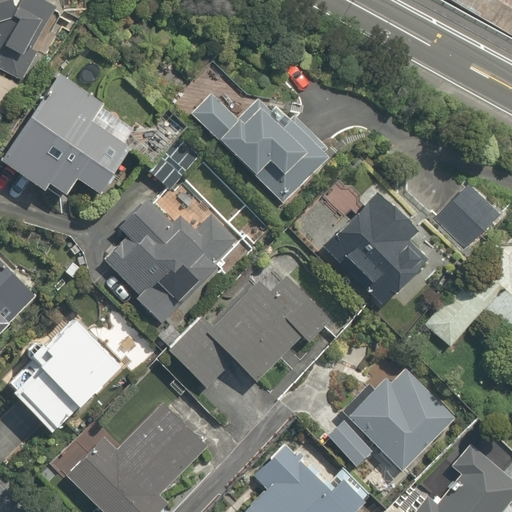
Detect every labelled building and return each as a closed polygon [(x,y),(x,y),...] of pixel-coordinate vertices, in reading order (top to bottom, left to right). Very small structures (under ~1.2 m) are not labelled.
[(38,0),(0,0),(0,71),(22,82),(58,9),(38,0)] [(511,0),(447,0),(446,3),(511,38),(511,0)] [(68,179),(93,196),(126,147),(118,142),(130,123),(51,70),(0,147),(0,163),(38,189),(44,180),(60,191),(68,179)] [(228,115),(211,98),(191,119),(282,206),(329,157),(256,86),(228,115)] [(198,155),(175,131),(140,165),(163,189),(198,155)] [(497,213),(456,180),(430,212),(470,245),(497,213)] [(393,239),(403,229),(367,191),(311,244),(370,305),(415,262),(393,239)] [(187,232),(161,207),(156,212),(139,196),(112,225),(121,233),(95,260),(104,268),(159,321),(234,242),(204,214),(187,232)] [(450,349),(479,310),(511,335),(511,253),(488,235),(448,286),(419,325),(450,349)] [(0,263),(0,327),(32,296),(0,263)] [(251,381),(294,336),(301,343),(325,317),(284,278),(265,298),(247,281),(205,325),(199,319),(167,353),(173,359),(202,386),(228,359),(251,381)] [(29,362),(1,389),(44,431),(111,363),(62,314),(22,355),(29,362)] [(397,471),(448,417),(392,365),(341,419),(321,441),(359,477),(380,455),(397,471)] [(111,444),(104,437),(61,476),(92,511),(167,511),(152,494),(201,450),(158,402),(111,444)] [(320,482),(279,443),(246,477),(258,488),(234,511),(348,511),(360,500),(331,471),(320,482)] [(506,511),(510,508),(503,503),(511,492),(511,483),(467,446),(449,467),(456,474),(432,502),(425,496),(410,511),(506,511)]
